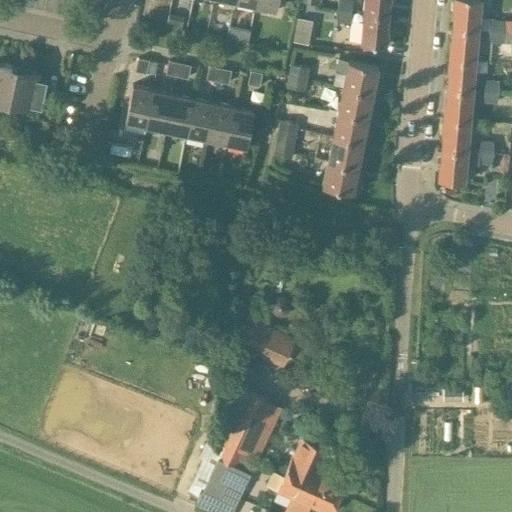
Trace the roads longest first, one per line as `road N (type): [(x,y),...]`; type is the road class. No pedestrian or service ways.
road 1 (unclassified): [(391,511),(407,206)]
road 2 (residential): [(407,206),(428,0)]
